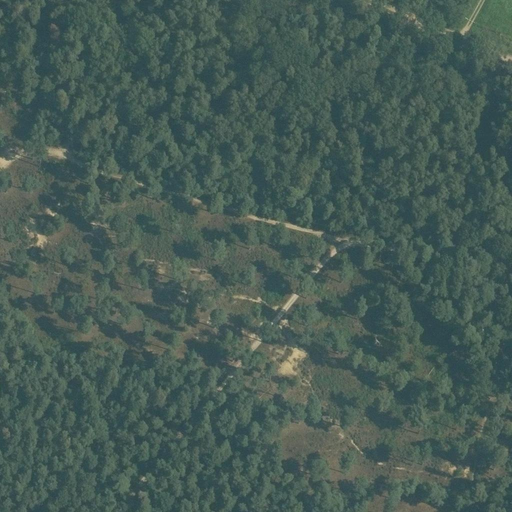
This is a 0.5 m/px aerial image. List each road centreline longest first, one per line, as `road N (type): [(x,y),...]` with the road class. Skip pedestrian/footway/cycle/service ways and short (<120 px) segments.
road 1 (track): [(112,511),(338,237),(497,282)]
road 2 (track): [(511,71),(362,0)]
road 3 (track): [(462,511),(488,376)]
road 4 (track): [(497,282),(488,376),(511,395)]
